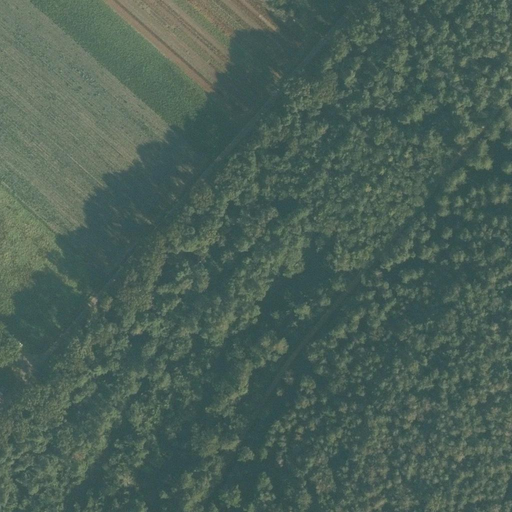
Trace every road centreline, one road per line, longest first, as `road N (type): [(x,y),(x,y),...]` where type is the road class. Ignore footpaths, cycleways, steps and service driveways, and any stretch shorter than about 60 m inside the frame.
road 1 (unknown): [(0,489),(430,0)]
road 2 (track): [(511,84),(269,383),(192,511)]
road 3 (track): [(360,0),(37,367)]
